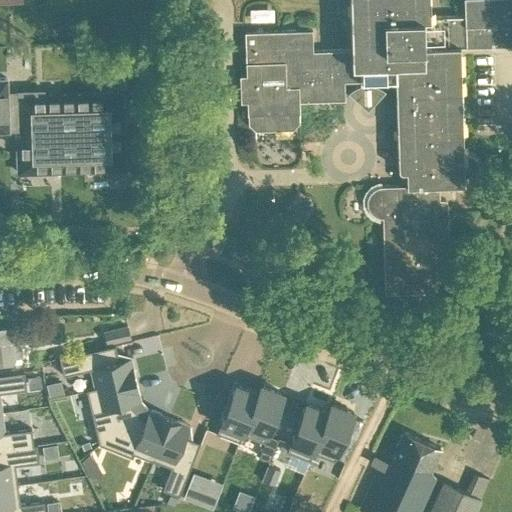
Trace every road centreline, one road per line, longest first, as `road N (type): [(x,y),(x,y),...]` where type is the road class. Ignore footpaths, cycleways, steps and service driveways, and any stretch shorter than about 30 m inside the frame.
road 1 (tertiary): [(0,275),(96,272),(191,284),(460,392),(511,403)]
road 2 (unknown): [(224,184),(336,148),(379,94)]
road 3 (track): [(329,511),(401,370)]
